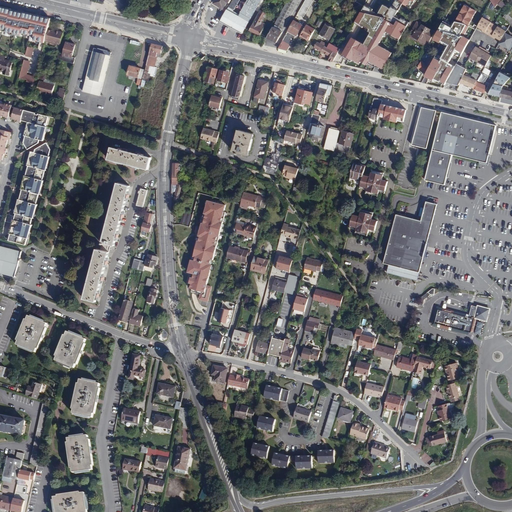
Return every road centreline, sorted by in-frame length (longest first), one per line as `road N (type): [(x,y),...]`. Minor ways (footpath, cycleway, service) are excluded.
road 1 (secondary): [(180,86),(163,142),(160,215),(170,316),(182,352)]
road 2 (secondary): [(182,352),(167,215),(180,86)]
road 3 (residential): [(416,457),(333,388),(182,352)]
road 4 (tertiary): [(272,56),(511,114)]
road 5 (secondary): [(448,485),(258,507),(232,492)]
road 6 (residential): [(182,352),(0,286)]
road 7 (unknown): [(200,352),(230,204)]
road 8 (secondary): [(232,492),(182,352)]
road 9 (unknown): [(222,356),(257,226)]
